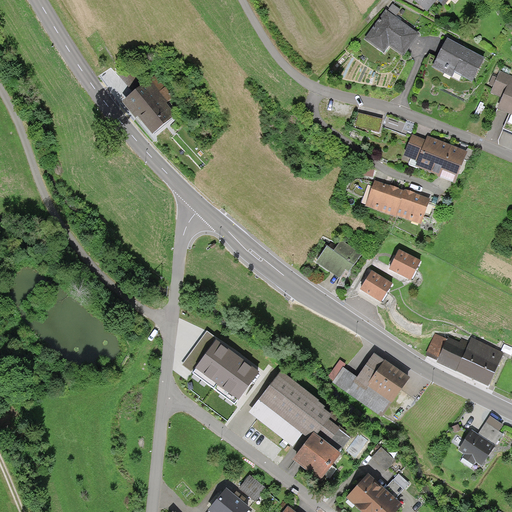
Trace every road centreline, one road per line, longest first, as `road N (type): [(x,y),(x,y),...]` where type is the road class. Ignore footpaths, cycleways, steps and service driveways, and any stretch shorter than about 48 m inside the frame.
road 1 (tertiary): [(196,202),(307,294),(405,357),(511,410)]
road 2 (track): [(0,89),(46,200),(77,247),(123,296),(171,323)]
road 3 (tertiary): [(196,202),(112,113),(36,0)]
road 4 (residential): [(166,381),(328,511)]
road 5 (residential): [(511,158),(398,112),(315,92)]
road 6 (residential): [(166,381),(181,240),(196,202)]
road 7 (residential): [(154,511),(166,381)]
road 8 (unclassified): [(239,0),(273,56),(315,92)]
